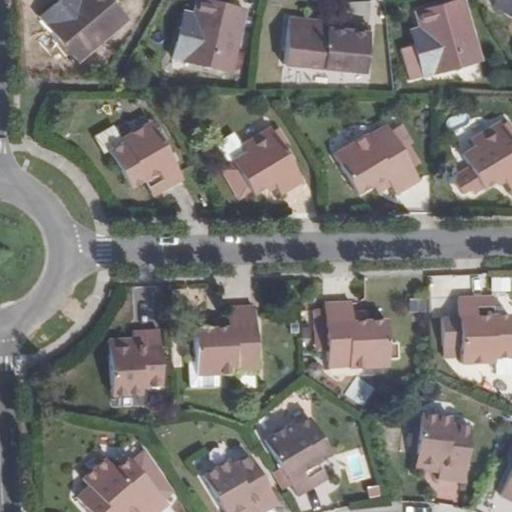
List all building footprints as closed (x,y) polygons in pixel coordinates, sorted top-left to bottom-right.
[(80,0),(71,8),(64,0),(63,0),(40,20),(78,64),(127,25),(105,0),(80,0)] [(64,0),(71,8),(80,0),(64,0)] [(422,44),(412,46),(420,79),(483,62),(467,0),(466,0),(414,12),(419,30),(422,44)] [(511,5),(502,0),(501,0),(496,7),(505,13),(511,5)] [(511,0),(502,0),(511,5),(505,13),(511,17),(511,0)] [(187,31),(178,29),(170,60),(227,75),(243,12),(195,1),(190,17),(187,31)] [(187,31),(190,17),(181,14),(178,29),(187,31)] [(332,31),(333,24),(309,22),(305,68),(368,75),(373,35),(332,31)] [(332,31),(373,35),(373,28),(333,24),(332,31)] [(422,44),(419,30),(409,33),(412,46),(422,44)] [(511,134),(506,125),(503,121),(475,139),(479,146),(464,155),(472,167),(455,178),(465,194),(474,189),(477,194),(499,182),(507,177),(511,182),(511,184),(511,134)] [(129,190),(143,183),(149,180),(160,196),(184,181),(150,125),(118,143),(121,147),(108,154),(129,190)] [(374,146),(370,139),(369,138),(335,158),(359,197),(371,190),(388,179),(392,187),(398,196),(420,180),(418,177),(402,151),(410,147),(414,145),(402,125),(391,132),(392,134),(374,146)] [(392,134),(391,132),(388,127),(370,139),(374,146),(392,134)] [(277,129),(272,133),(283,149),(288,146),(277,129)] [(232,165),(234,167),(242,178),(231,185),(242,201),(253,194),(255,197),(266,189),(276,183),(278,188),(283,195),(304,181),(283,149),(272,133),(270,130),(242,149),(246,155),(232,165)] [(402,151),(418,177),(425,172),(410,147),(402,151)] [(223,174),(231,185),(242,178),(234,167),(223,174)] [(507,177),(499,182),(502,187),(511,182),(507,177)] [(388,179),(371,190),(375,198),(392,187),(388,179)] [(153,200),(160,196),(149,180),(143,183),(153,200)] [(270,194),(278,188),(276,183),(266,189),(270,194)] [(486,315),(485,296),(455,298),(456,317),(439,318),(440,347),(457,346),(458,357),(458,363),(495,363),(495,359),(509,358),(509,315),(492,315),(486,315)] [(486,315),(492,315),(493,296),(485,296),(486,315)] [(326,363),(346,363),(346,374),(384,373),(384,366),(394,366),(394,350),(384,350),(384,327),(366,327),(352,327),(352,317),(351,306),(325,306),(325,312),(314,312),(314,333),(325,333),(326,363)] [(193,330),(194,359),(194,375),(216,375),(233,374),(233,371),(233,364),(253,364),(251,309),(224,309),(224,320),(225,330),(210,330),(193,330)] [(352,327),(366,327),(366,317),(352,317),(352,327)] [(210,321),(210,330),(225,330),(224,320),(210,321)] [(130,353),(104,354),(106,394),(137,393),(137,387),(157,386),(155,329),(130,330),(129,339),(130,353)] [(325,333),(314,333),(315,353),(326,353),(325,333)] [(104,340),(104,354),(130,353),(129,339),(104,340)] [(440,357),(458,357),(457,346),(440,347),(440,357)] [(217,388),(216,375),(194,375),(194,359),(187,359),(188,389),(217,388)] [(311,464),(317,460),(331,452),(309,415),(296,423),(293,419),(262,439),(296,495),(320,479),(311,464)] [(421,418),(417,458),(442,461),(440,473),(439,484),(464,487),(472,430),(452,427),(452,421),(421,418)] [(146,476),(134,459),(131,453),(117,463),(109,451),(82,468),(88,476),(74,485),(91,511),(119,511),(120,511),(134,503),(138,511),(158,511),(167,507),(163,499),(172,494),(156,469),(146,476)] [(146,476),(156,469),(145,452),(134,459),(146,476)] [(220,511),(241,501),(248,511),(266,511),(277,506),(246,457),(230,467),(226,463),(200,479),(218,511),(220,511)] [(414,471),(440,473),(442,461),(417,458),(414,471)] [(311,464),(320,479),(327,475),(317,460),(311,464)] [(511,468),(498,499),(511,505),(511,468)] [(248,511),(241,501),(220,511),(248,511)] [(138,511),(134,503),(120,511),(138,511)]
